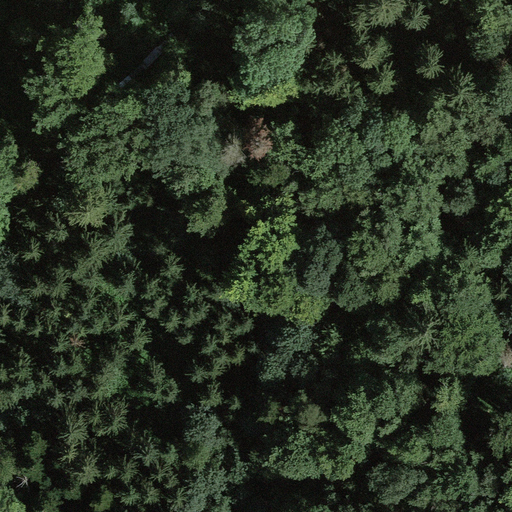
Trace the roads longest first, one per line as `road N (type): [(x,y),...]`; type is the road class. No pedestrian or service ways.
road 1 (track): [(408,149),(406,222),(336,227),(251,206),(197,150),(158,85),(119,49)]
road 2 (track): [(511,263),(424,181),(408,149),(392,82),(395,0)]
